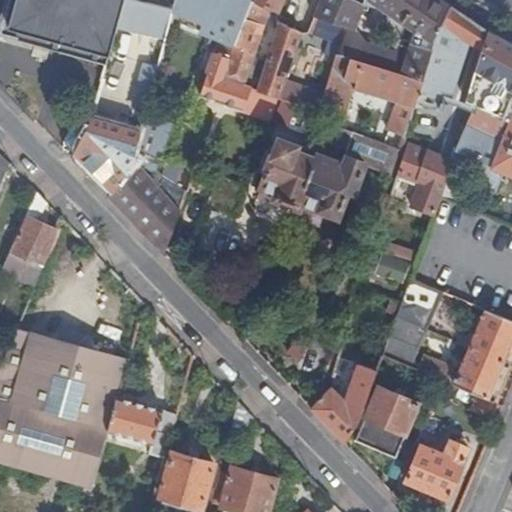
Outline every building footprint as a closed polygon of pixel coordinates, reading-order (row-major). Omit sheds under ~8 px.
[(5,0),(0,19),(0,35),(107,65),(125,0),(5,0)] [(178,0),(174,14),(177,15),(217,32),(212,41),(236,49),(253,5),(252,3),(244,0),(178,0)] [(253,0),(252,3),(253,5),(271,12),(279,15),(287,0),(253,0)] [(322,0),(314,20),(329,25),(347,31),(347,32),(353,34),(360,17),(361,17),(362,13),(366,1),(363,0),(322,0)] [(452,12),(435,0),(365,0),(366,1),(362,13),(368,15),(369,10),(375,11),(405,31),(398,56),(365,46),(353,34),(347,32),(342,47),(338,59),(423,84),(435,52),(436,52),(452,12)] [(253,5),(236,49),(227,78),(246,84),(271,12),(253,5)] [(453,10),(452,12),(436,52),(465,62),(470,47),(484,52),(489,36),(453,10)] [(329,25),(314,20),(309,35),(330,43),(342,47),(347,32),(347,31),(329,25)] [(303,36),(278,26),(258,93),(279,101),(280,101),(286,84),(303,36)] [(511,123),(511,48),(489,36),(484,52),(468,104),(479,109),(511,123)] [(236,49),(212,41),(205,57),(215,60),(202,100),(216,104),(216,106),(271,125),(279,101),(258,93),(245,90),(246,84),(227,78),(236,49)] [(342,47),(330,43),(323,63),(334,67),(337,59),(338,59),(342,47)] [(465,62),(436,52),(435,52),(423,84),(419,96),(450,106),(465,62)] [(337,59),(334,67),(331,79),(356,86),(355,93),(414,110),(419,96),(423,84),(338,59),(337,59)] [(331,79),(325,97),(325,98),(342,103),(349,101),(354,97),(355,93),(356,86),(331,79)] [(325,97),(286,84),(280,101),(320,114),(325,98),(325,97)] [(325,98),(320,114),(319,116),(334,121),(335,118),(337,119),(342,103),(325,98)] [(500,155),(511,123),(479,109),(467,138),(500,155)] [(146,119),(141,137),(143,137),(135,168),(144,176),(145,175),(146,173),(157,177),(174,127),(146,119)] [(494,172),(511,179),(511,123),(500,155),(494,170),(494,172)] [(89,131),(78,125),(67,148),(76,157),(89,131)] [(93,125),(77,158),(114,196),(134,167),(135,168),(143,137),(141,137),(93,125)] [(390,184),(401,153),(333,125),(327,139),(352,151),(345,167),(346,167),(345,170),(334,166),(319,160),(317,165),(301,207),(319,214),(318,218),(336,225),(348,196),(354,198),(364,174),(390,184)] [(494,170),(500,155),(467,138),(461,155),(494,170)] [(299,211),(301,207),(317,165),(303,159),(296,157),(298,151),(281,144),(262,192),(278,199),(277,202),(299,211)] [(450,173),(453,164),(409,147),(398,179),(420,187),(412,209),(434,217),(444,191),(450,173)] [(303,159),(317,165),(319,160),(305,155),(303,159)] [(336,162),(320,155),(319,160),(334,166),(336,162)] [(0,192),(10,168),(0,157),(0,192)] [(162,180),(189,195),(197,169),(170,160),(162,180)] [(114,196),(111,200),(166,258),(183,215),(189,195),(162,180),(156,187),(145,175),(144,176),(135,168),(134,167),(114,196)] [(450,173),(444,191),(460,196),(466,179),(450,173)] [(276,206),(277,202),(278,199),(262,192),(259,199),(276,206)] [(48,208),(38,197),(2,276),(37,291),(60,235),(41,227),(48,208)] [(316,221),(318,218),(319,214),(301,207),(299,211),(298,214),(316,221)] [(427,333),(443,295),(411,282),(397,320),(427,333)] [(511,360),(511,324),(487,314),(472,352),(505,366),(507,359),(511,360)] [(410,371),(427,333),(397,320),(383,359),(410,371)] [(19,333),(2,374),(0,379),(0,463),(95,489),(109,435),(118,402),(129,364),(19,333)] [(501,373),(505,366),(472,352),(456,390),(478,399),(494,406),(507,376),(501,373)] [(418,374),(442,384),(447,386),(452,372),(424,360),(418,374)] [(312,412),(345,446),(360,424),(376,374),(357,367),(344,402),(331,391),(312,412)] [(419,407),(379,391),(357,444),(396,461),(419,407)] [(497,426),(504,410),(494,406),(478,399),(471,415),(497,426)] [(177,418),(118,402),(109,435),(153,447),(150,457),(166,461),(177,418)] [(253,420),(239,405),(229,441),(246,445),(253,420)] [(444,459),(421,450),(407,485),(449,503),(470,453),(449,446),(444,459)] [(163,501),(200,511),(202,511),(203,511),(215,469),(173,456),(161,500),(163,501)] [(227,494),(220,492),(217,508),(223,510),(222,511),(271,511),(279,483),(233,471),(231,478),(227,494)] [(218,491),(220,492),(227,494),(231,478),(221,476),(218,491)] [(180,511),(200,511),(163,501),(162,507),(180,511)]
